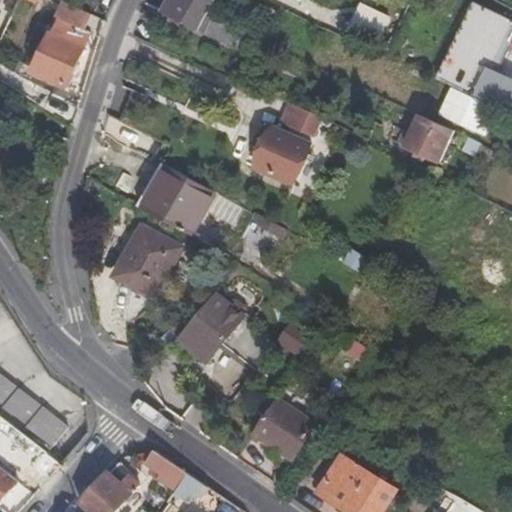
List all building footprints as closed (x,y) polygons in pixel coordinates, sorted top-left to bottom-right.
[(34,0),(34,1),(46,8),(50,0),(34,0)] [(214,19),(223,0),(177,0),(169,17),(207,34),(214,19)] [(78,37),(90,14),(66,2),(33,71),(62,86),(85,40),(78,37)] [(354,27),(380,40),(390,19),(364,6),(354,27)] [(472,6),(452,49),(444,67),(458,73),(458,75),(489,89),(495,75),(463,61),(466,56),(473,39),(496,49),(507,23),(484,13),(485,11),(472,6)] [(214,19),(207,34),(246,52),(253,38),(214,19)] [(20,74),(12,90),(23,97),(31,80),(20,74)] [(511,78),(496,106),(511,113),(511,78)] [(309,137),(317,117),(316,117),(287,104),(279,124),(309,137)] [(438,160),(452,132),(416,115),(408,131),(411,133),(406,144),(438,160)] [(256,169),(292,183),(309,143),(261,124),(251,149),(262,154),(256,169)] [(180,216),(186,205),(198,181),(162,161),(151,155),(138,180),(133,189),(127,200),(174,227),(180,216)] [(142,226),(114,276),(154,297),(182,246),(142,226)] [(224,343),(235,351),(243,341),(260,352),(270,336),(241,316),(242,313),(214,295),(182,343),(197,353),(199,350),(203,354),(207,348),(216,353),(224,343)] [(290,327),(281,343),(302,357),(312,341),(290,327)] [(277,340),(270,336),(260,352),(243,341),(235,351),(258,367),(277,340)] [(0,408),(29,432),(47,448),(67,424),(0,367),(0,408)] [(317,427),(277,402),(254,436),(294,461),(317,427)] [(50,451),(47,448),(29,432),(11,454),(31,472),(50,451)] [(159,482),(176,494),(189,476),(155,452),(147,466),(162,476),(159,482)] [(352,453),(331,485),(348,496),(346,499),(367,511),(382,511),(402,483),(352,453)] [(0,504),(20,480),(0,463),(0,504)] [(83,504),(91,511),(115,511),(140,488),(132,480),(127,485),(114,472),(83,504)] [(189,504),(198,492),(203,485),(189,476),(176,494),(189,504)] [(198,492),(203,495),(208,488),(203,485),(198,492)] [(208,488),(203,495),(220,508),(225,501),(208,488)] [(240,511),(227,503),(221,511),(240,511)]
